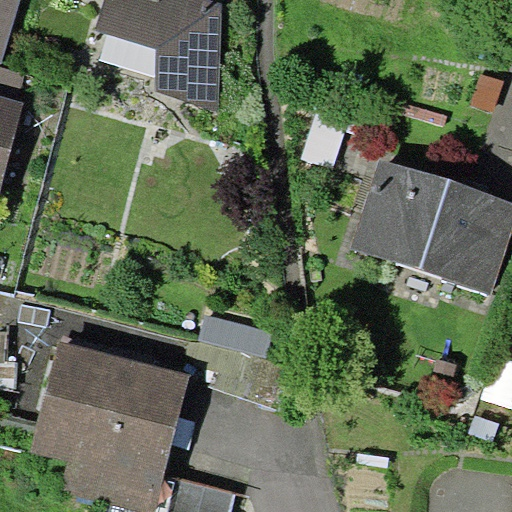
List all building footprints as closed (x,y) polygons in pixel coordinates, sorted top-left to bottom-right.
[(20,0),(0,0),(0,63),(1,64),(20,0)] [(222,3),(214,0),(104,0),(95,29),(156,49),(156,91),(218,113),(222,3)] [(503,81),(482,73),(471,102),(493,110),(503,81)] [(0,192),(24,103),(0,95),(0,192)] [(319,108),(300,158),(330,169),(349,119),(319,108)] [(511,233),(511,201),(382,159),(352,248),(492,296),(511,233)] [(137,511),(156,511),(191,372),(60,339),(32,451),(69,460),(61,493),(137,511)] [(452,386),(457,365),(435,360),(431,381),(452,386)] [(499,423),(475,415),(469,433),(492,442),(499,423)] [(227,511),(232,491),(183,479),(175,511),(227,511)]
